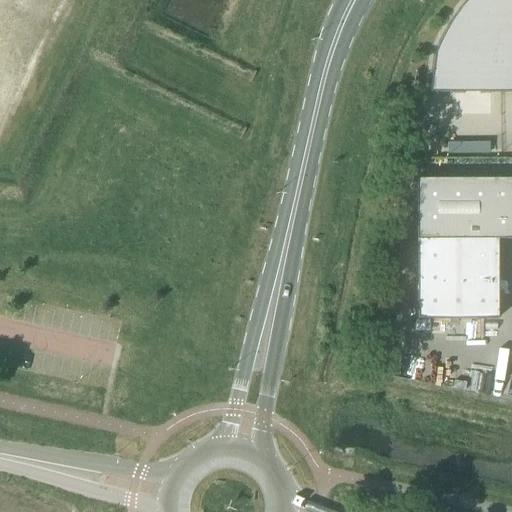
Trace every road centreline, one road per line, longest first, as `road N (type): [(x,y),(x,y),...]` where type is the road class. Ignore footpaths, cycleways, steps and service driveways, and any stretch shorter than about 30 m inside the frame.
road 1 (tertiary): [(353,0),(332,50),(267,325)]
road 2 (unclassified): [(175,477),(27,465)]
road 3 (tertiary): [(267,325),(218,451)]
road 4 (unclassified): [(27,465),(154,511)]
road 5 (tertiary): [(255,458),(268,384),(267,325)]
